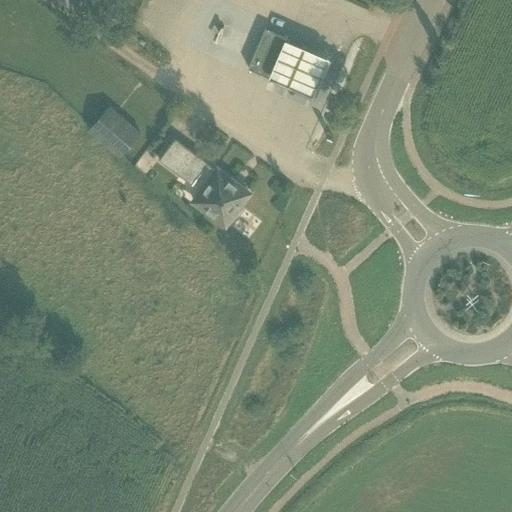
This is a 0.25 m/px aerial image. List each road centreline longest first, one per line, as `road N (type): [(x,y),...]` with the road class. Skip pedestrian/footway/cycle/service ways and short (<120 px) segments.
road 1 (unclassified): [(159,77),(325,177),(376,179)]
road 2 (tertiary): [(376,179),(373,137),(431,0)]
road 3 (secondary): [(413,306),(307,422),(294,447)]
road 4 (secondary): [(294,447),(423,355),(444,349)]
road 5 (track): [(58,0),(159,77)]
